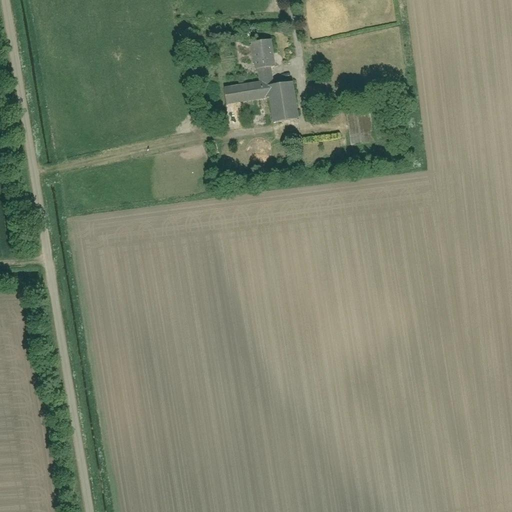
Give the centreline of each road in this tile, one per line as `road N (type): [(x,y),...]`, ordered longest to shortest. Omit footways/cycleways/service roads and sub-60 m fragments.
road 1 (unclassified): [(92,511),(4,0)]
road 2 (track): [(32,163),(54,170),(309,127)]
